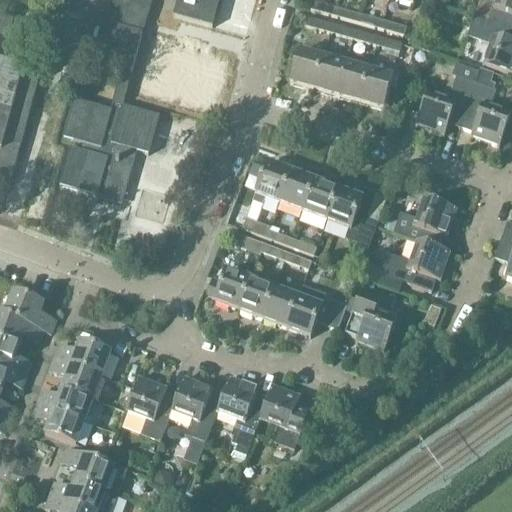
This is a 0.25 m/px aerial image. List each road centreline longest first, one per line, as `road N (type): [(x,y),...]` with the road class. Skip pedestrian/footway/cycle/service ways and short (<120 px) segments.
road 1 (residential): [(502,190),(242,99)]
road 2 (residential): [(168,297),(179,352),(266,359),(354,387)]
road 3 (residential): [(168,297),(242,99)]
road 4 (residential): [(0,237),(168,297)]
road 5 (residential): [(462,304),(502,190)]
